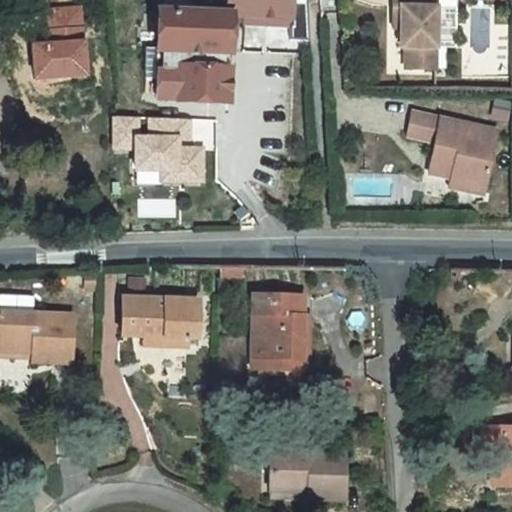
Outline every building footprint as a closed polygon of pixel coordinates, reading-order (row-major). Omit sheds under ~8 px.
[(164,0),(164,15),(158,15),(156,50),(146,50),(145,80),(155,81),(154,96),(157,100),(225,103),(226,21),(227,10),(191,8),(191,16),(187,16),(187,0),(164,0)] [(241,0),(227,0),(227,10),(226,21),(241,22),(241,0)] [(294,0),(241,0),(241,22),(241,25),(293,28),(294,0)] [(404,69),(435,69),(435,0),(392,0),(392,8),(400,8),(400,28),(400,47),(404,48),(404,69)] [(496,132),(411,113),(407,135),(434,142),(431,159),(453,164),(450,179),(448,188),(482,196),(496,132)] [(200,182),(201,151),(175,151),(175,142),(188,141),(187,121),(149,120),(149,141),(137,141),(137,119),(115,118),(114,150),(135,150),(135,171),(161,171),(161,182),(200,182)] [(453,164),(431,159),(427,174),(450,179),(453,164)] [(161,171),(135,171),(135,186),(161,187),(161,182),(161,171)] [(242,205),(234,213),(240,220),(249,213),(242,205)] [(240,266),(221,266),(221,279),(239,280),(240,266)] [(143,280),(130,280),(130,289),(143,290),(143,280)] [(302,297),(252,296),(250,371),(269,372),(269,360),(301,361),(302,317),(302,297)] [(197,302),(122,299),(120,336),(154,337),(162,338),(162,346),(185,347),(185,342),(190,339),(195,339),(197,302)] [(71,317),(0,314),(0,353),(31,354),(31,359),(31,362),(69,364),(71,317)] [(308,317),(302,317),(301,361),(269,360),(269,372),(306,373),(308,317)] [(162,338),(154,337),(154,346),(162,346),(162,338)] [(491,427),(480,427),(480,453),(491,453),(491,427)] [(511,427),(491,427),(491,453),(491,487),(511,487),(511,427)] [(344,456),(269,454),(268,492),(307,493),(307,501),(343,502),(344,456)] [(307,493),(268,492),(268,499),(307,501),(307,493)]
